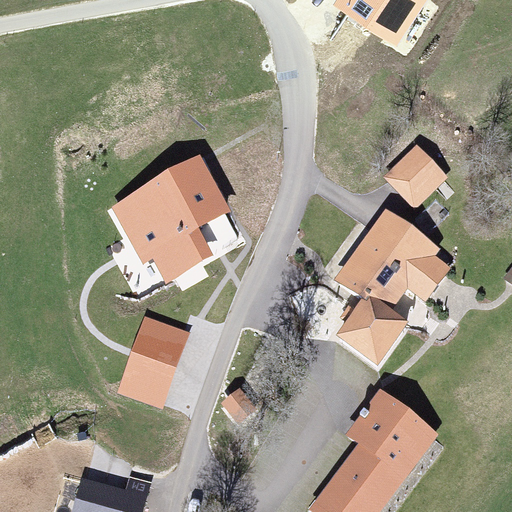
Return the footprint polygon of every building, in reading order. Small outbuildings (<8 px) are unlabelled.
[(341,0),(399,41),(428,0),(341,0)] [(205,169),(114,217),(159,301),(208,275),(193,247),(235,225),(205,169)] [(344,280),(371,299),(342,342),(383,370),(414,324),(392,309),(433,250),(386,218),(344,280)] [(163,408),(186,336),(143,323),(121,394),(163,408)] [(308,511),(375,511),(426,436),(381,405),(308,511)] [(141,511),(145,501),(82,485),(75,511),(141,511)]
